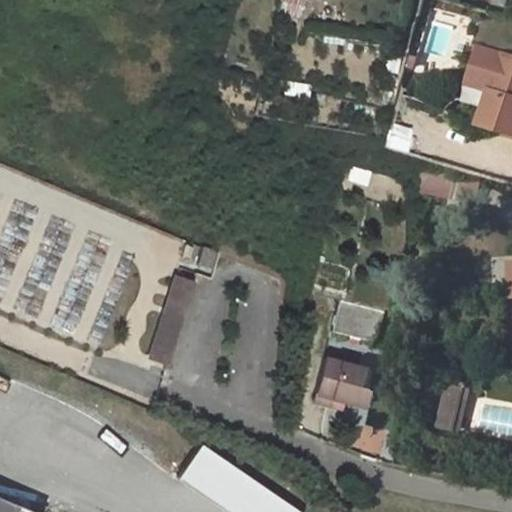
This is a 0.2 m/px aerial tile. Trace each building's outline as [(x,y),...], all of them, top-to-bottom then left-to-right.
[(281,0),(280,13),(304,15),(305,0),(281,0)] [(511,57),(500,54),(481,126),(511,134),(511,57)] [(391,123),(385,145),(407,150),(413,128),(391,123)] [(449,200),(456,179),(423,168),(416,189),(449,200)] [(199,251),(193,271),(209,277),(216,256),(199,251)] [(140,362),(162,369),(190,285),(168,278),(140,362)] [(392,317),(347,304),(338,334),(382,347),(392,317)] [(378,375),(329,360),(318,394),(346,403),(367,409),(378,375)] [(442,429),(467,432),(472,387),(447,384),(442,429)] [(346,403),(318,394),(316,402),(344,410),(346,403)] [(511,411),(511,400),(489,394),(484,414),(498,418),(494,435),(505,438),(511,411)] [(498,418),(484,414),(480,431),(494,435),(498,418)] [(290,511),(198,449),(176,480),(222,511),(290,511)] [(0,511),(45,511),(0,493),(0,511)]
